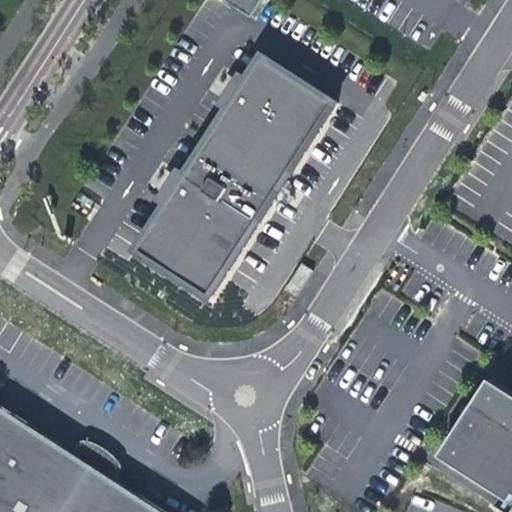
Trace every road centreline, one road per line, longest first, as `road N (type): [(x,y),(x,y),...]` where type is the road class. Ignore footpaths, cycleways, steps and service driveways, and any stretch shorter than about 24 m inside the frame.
road 1 (unclassified): [(511,18),(285,372),(246,397)]
road 2 (unclassified): [(246,397),(211,388),(0,253)]
road 3 (tertiary): [(0,129),(83,0)]
